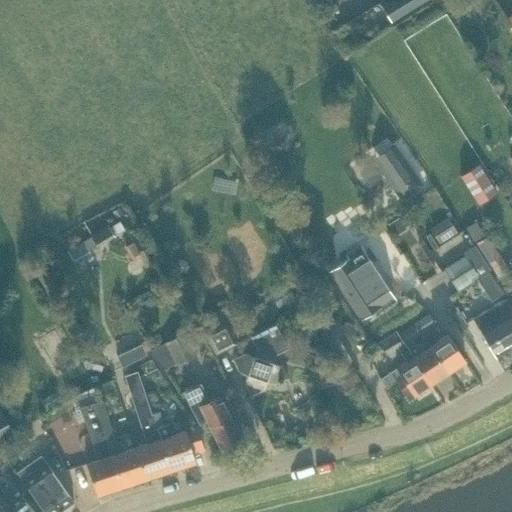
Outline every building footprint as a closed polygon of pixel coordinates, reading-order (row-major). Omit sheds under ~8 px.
[(426,0),(389,0),(381,5),(391,21),(426,0)] [(322,18),(338,10),(334,3),(318,12),(322,18)] [(405,164),(385,177),(400,199),(420,185),(405,164)] [(478,165),(460,176),(477,203),(495,192),(478,165)] [(405,229),(398,217),(387,224),(394,236),(405,229)] [(463,220),(454,224),(461,239),(470,235),(463,220)] [(119,221),(109,228),(114,237),(125,230),(119,221)] [(97,246),(108,238),(109,240),(114,237),(109,228),(105,222),(88,233),(91,237),(97,246)] [(449,222),(432,232),(439,243),(456,233),(449,222)] [(485,233),(474,240),(497,278),(508,272),(485,233)] [(97,246),(91,237),(68,252),(73,260),(97,246)] [(406,263),(420,255),(413,242),(399,249),(406,263)] [(131,258),(138,254),(133,243),(125,247),(131,258)] [(451,281),(484,260),(474,245),(462,253),(465,258),(445,271),(451,281)] [(348,259),(329,271),(360,319),(376,309),(378,312),(395,300),(361,247),(346,256),(348,259)] [(457,291),(477,278),(490,270),(484,260),(451,281),(457,291)] [(488,273),(477,281),(491,301),(502,293),(488,273)] [(286,285),(271,295),(278,306),(293,296),(286,285)] [(504,299),(499,302),(472,319),(478,330),(494,358),(511,346),(511,312),(511,310),(504,299)] [(437,341),(428,328),(434,325),(428,315),(415,323),(421,333),(426,340),(448,372),(465,360),(447,334),(437,341)] [(215,354),(236,344),(226,322),(205,332),(215,354)] [(83,323),(76,327),(76,335),(83,338),(90,334),(90,326),(83,323)] [(411,340),(421,333),(415,323),(398,334),(406,346),(405,347),(412,357),(413,357),(431,383),(436,380),(438,383),(441,383),(447,379),(448,376),(446,373),(448,372),(426,340),(416,347),(411,340)] [(272,363),(275,355),(286,350),(275,325),(250,337),(256,349),(253,357),(245,354),(233,360),(239,372),(247,375),(244,383),(250,396),(262,390),(265,381),(274,384),(286,379),(280,366),(272,363)] [(37,339),(56,374),(74,364),(54,329),(37,339)] [(406,346),(398,334),(396,330),(377,343),(388,359),(405,347),(406,346)] [(197,355),(187,333),(150,350),(163,371),(197,355)] [(121,367),(147,355),(141,343),(116,355),(121,367)] [(413,395),(431,383),(413,357),(412,357),(395,368),(402,378),(396,381),(405,394),(411,391),(413,395)] [(352,367),(339,374),(346,386),(359,379),(352,367)] [(135,371),(124,374),(136,409),(142,407),(146,419),(150,430),(143,433),(147,444),(135,447),(135,448),(145,478),(146,478),(169,470),(170,470),(151,414),(148,406),(135,371)] [(208,396),(202,384),(184,393),(201,424),(206,421),(220,453),(242,443),(221,397),(208,403),(206,397),(208,396)] [(52,392),(40,400),(46,409),(58,402),(52,392)] [(0,437),(21,425),(5,399),(0,401),(0,437)] [(93,405),(79,410),(80,413),(84,419),(97,460),(85,464),(95,495),(121,486),(103,433),(110,429),(102,405),(101,402),(93,405)] [(159,411),(151,414),(170,470),(195,461),(192,454),(202,451),(194,428),(172,435),(169,424),(164,426),(159,411)] [(52,449),(62,444),(53,428),(43,433),(52,449)] [(145,478),(135,448),(122,452),(119,441),(115,443),(110,429),(103,433),(121,486),(145,478)] [(59,511),(73,503),(56,479),(40,455),(15,472),(32,496),(43,511),(59,511)] [(33,511),(20,494),(10,502),(0,488),(0,511),(33,511)]
